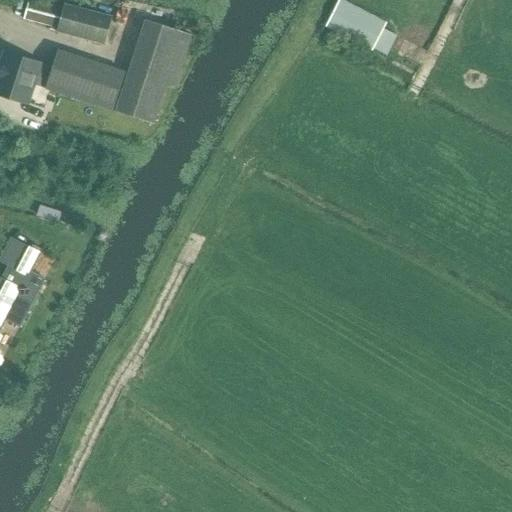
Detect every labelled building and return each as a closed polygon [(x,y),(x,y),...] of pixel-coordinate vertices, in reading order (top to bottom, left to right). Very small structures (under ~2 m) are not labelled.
[(62,8),(28,0),(27,0),(22,19),(57,28),(56,33),(103,44),(110,17),(62,5),(62,8)] [(374,49),(388,21),(345,0),(339,0),(327,25),(374,49)] [(44,66),(37,86),(115,111),(153,123),(164,86),(172,88),(189,34),(144,20),(127,72),(55,49),(50,67),(44,66)] [(5,51),(0,66),(0,92),(22,100),(25,89),(35,92),(37,86),(44,66),(33,62),(34,61),(5,51)] [(0,329),(5,320),(18,328),(44,279),(30,272),(40,253),(14,239),(2,261),(8,264),(1,278),(0,277),(0,329)]
